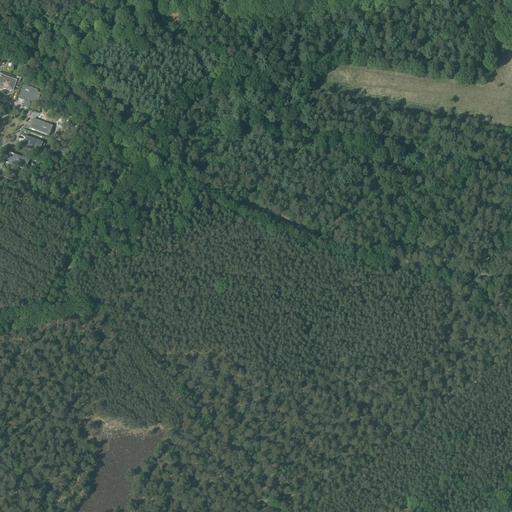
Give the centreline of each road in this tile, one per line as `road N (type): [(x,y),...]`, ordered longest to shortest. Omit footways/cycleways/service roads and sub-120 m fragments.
road 1 (unknown): [(511,185),(195,122),(98,92)]
road 2 (unknown): [(48,32),(72,44),(110,41),(134,36),(147,22),(452,0)]
road 3 (track): [(381,0),(249,12),(119,10)]
road 4 (track): [(0,318),(41,307),(79,225),(132,188),(154,156)]
road 5 (track): [(109,274),(79,225),(18,182)]
